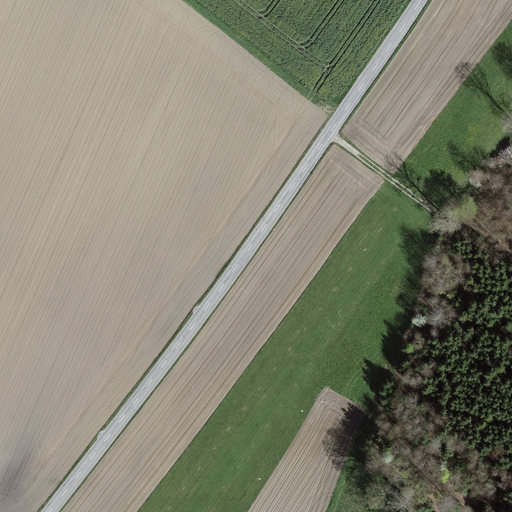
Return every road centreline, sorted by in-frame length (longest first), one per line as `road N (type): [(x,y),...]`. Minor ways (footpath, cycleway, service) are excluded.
road 1 (tertiary): [(420,0),(228,278),(49,511)]
road 2 (track): [(333,511),(443,215)]
road 3 (track): [(511,259),(328,133)]
